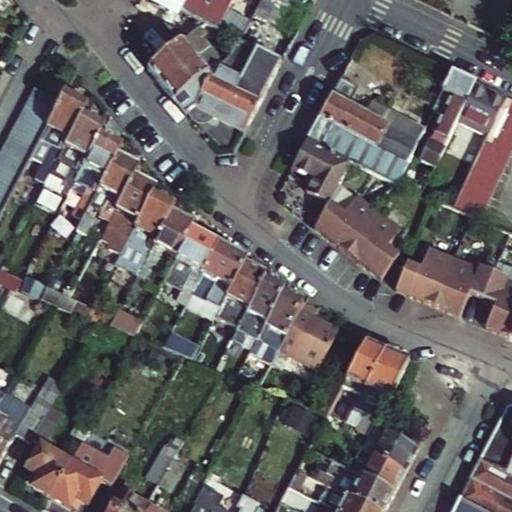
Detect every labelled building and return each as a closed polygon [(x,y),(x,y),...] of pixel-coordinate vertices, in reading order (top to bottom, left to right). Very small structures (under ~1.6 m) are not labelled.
[(217,31),(219,32),(232,7),(234,2),(291,32),(303,11),(282,0),(172,0),(169,7),(217,31)] [(282,0),(303,11),(307,14),(314,0),(282,0)] [(150,71),(161,85),(225,35),(219,32),(217,31),(205,41),(202,38),(189,48),(184,42),(150,71)] [(225,35),(161,85),(175,102),(210,75),(204,68),(217,58),(214,53),(224,45),(232,39),(225,35)] [(224,45),(234,50),(239,42),(232,39),(224,45)] [(245,133),(281,64),(257,51),(239,42),(234,50),(229,59),(210,75),(175,102),(186,116),(197,107),(245,133)] [(452,73),(442,93),(452,97),(417,170),(430,176),(452,132),(475,84),(452,73)] [(366,171),(390,127),(367,114),(351,106),(360,88),(342,78),(309,140),(356,165),(366,171)] [(475,84),(452,132),(466,139),(470,131),(485,139),(488,133),(494,120),(500,108),(504,98),(475,84)] [(37,93),(30,105),(55,118),(62,105),(37,93)] [(62,105),(55,118),(48,130),(42,141),(42,142),(53,149),(36,181),(46,186),(51,176),(85,113),(90,105),(69,93),(62,105)] [(511,101),(504,98),(500,108),(511,113),(511,101)] [(373,103),(367,114),(390,127),(396,115),(373,103)] [(30,105),(24,117),(48,130),(55,118),(30,105)] [(396,115),(390,127),(366,171),(395,186),(397,187),(429,120),(401,105),(396,115)] [(477,220),(511,146),(511,113),(500,108),(494,120),(488,133),(485,139),(452,208),(477,220)] [(107,125),(85,113),(51,176),(64,182),(61,188),(69,195),(76,182),(102,134),(107,125)] [(48,130),(24,117),(17,128),(42,141),(48,130)] [(17,128),(11,140),(35,153),(42,142),(42,141),(17,128)] [(102,134),(76,182),(89,189),(77,211),(87,216),(120,156),(125,146),(102,134)] [(11,140),(4,152),(29,165),(35,153),(11,140)] [(332,204),(356,165),(309,140),(294,170),(315,181),(308,194),(330,206),(332,204)] [(4,152),(0,159),(0,164),(22,177),(29,165),(4,152)] [(141,168),(120,156),(87,216),(93,220),(96,215),(101,218),(110,201),(121,206),(137,177),(141,168)] [(22,177),(0,164),(0,180),(16,189),(22,177)] [(121,206),(116,215),(131,223),(113,257),(120,260),(137,229),(155,195),(159,189),(137,177),(121,206)] [(16,189),(0,180),(0,195),(9,201),(16,189)] [(0,211),(3,213),(9,201),(0,195),(0,211)] [(141,261),(146,264),(173,213),(177,207),(155,195),(137,229),(151,237),(142,254),(144,255),(141,261)] [(345,214),(332,204),(330,206),(316,229),(356,259),(377,219),(380,214),(358,198),(345,214)] [(177,259),(193,230),(195,225),(173,213),(146,264),(137,280),(149,286),(166,254),(177,259)] [(380,214),(377,219),(356,259),(355,260),(382,281),(400,257),(389,248),(402,231),(380,214)] [(94,223),(86,218),(77,234),(86,239),(94,223)] [(220,245),(193,230),(177,259),(190,266),(188,270),(193,273),(177,302),(187,307),(193,295),(220,245)] [(221,311),(227,300),(246,265),(248,260),(220,245),(193,295),(221,311)] [(507,279),(453,260),(429,249),(420,270),(409,265),(396,291),(458,318),(467,295),(496,307),(486,330),(511,341),(511,340),(511,284),(506,282),(507,279)] [(237,335),(266,280),(268,277),(246,265),(227,300),(238,305),(228,324),(233,326),(230,331),(237,335)] [(46,292),(23,280),(16,293),(40,302),(46,292)] [(268,324),(284,293),(286,290),(266,280),(237,335),(231,346),(227,353),(237,358),(248,337),(258,319),(268,324)] [(40,302),(64,312),(70,300),(47,290),(46,292),(40,302)] [(272,364),(279,351),(304,304),(284,293),(268,324),(258,342),(244,368),(251,371),(258,357),(272,364)] [(87,321),(93,310),(70,300),(64,312),(87,321)] [(317,311),(304,304),(279,351),(318,371),(339,331),(314,318),(317,311)] [(99,325),(110,330),(116,319),(93,310),(87,321),(99,325)] [(258,319),(248,337),(258,342),(268,324),(258,319)] [(122,335),(134,339),(140,328),(128,324),(122,335)] [(99,325),(88,344),(104,350),(114,331),(110,330),(99,325)] [(221,340),(206,368),(217,372),(227,353),(231,346),(221,340)] [(197,356),(169,341),(163,351),(194,363),(197,356)] [(372,429),(408,361),(367,343),(347,381),(353,384),(364,388),(354,408),(365,414),(357,430),(368,436),(372,429)] [(332,409),(339,412),(353,384),(347,381),(332,409)] [(44,419),(4,396),(0,404),(0,462),(14,438),(29,446),(31,442),(44,419)] [(40,447),(44,449),(64,415),(51,408),(44,419),(31,442),(40,447)] [(511,408),(506,411),(501,420),(511,426),(511,408)] [(83,443),(93,425),(83,419),(72,436),(83,443)] [(480,461),(505,475),(511,460),(511,426),(501,420),(480,461)] [(416,451),(372,429),(368,436),(360,451),(364,453),(369,455),(404,474),(416,451)] [(81,446),(71,465),(51,499),(68,509),(74,500),(79,503),(80,502),(87,506),(101,483),(111,488),(128,458),(114,450),(107,461),(81,446)] [(51,499),(71,465),(44,449),(40,447),(26,470),(33,475),(39,479),(33,489),(51,499)] [(404,474),(369,455),(358,478),(393,496),(404,474)] [(480,461),(469,481),(511,503),(511,478),(505,475),(480,461)] [(158,487),(169,468),(157,462),(146,480),(158,487)] [(328,462),(321,474),(336,482),(343,470),(328,462)] [(180,475),(169,468),(158,487),(169,493),(180,475)] [(358,478),(349,473),(343,470),(336,482),(321,474),(317,483),(371,511),(384,511),(393,496),(358,478)] [(39,479),(33,475),(27,485),(33,489),(39,479)] [(511,511),(511,503),(469,481),(459,502),(478,511),(511,511)] [(371,511),(317,483),(315,482),(311,492),(331,503),(327,510),(331,511),(371,511)] [(109,511),(143,511),(146,508),(130,499),(135,491),(125,485),(109,511)] [(194,508),(191,511),(226,511),(220,508),(225,499),(205,488),(195,507),(194,508)] [(280,505),(292,511),(294,511),(302,497),(288,489),(280,505)] [(74,500),(68,509),(72,511),(73,511),(79,503),(74,500)] [(478,511),(459,502),(453,511),(478,511)]
